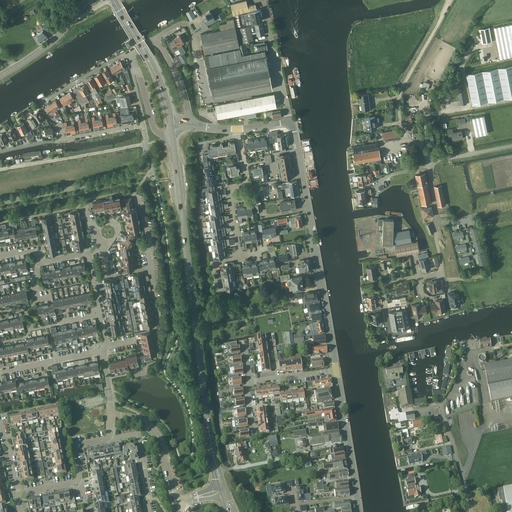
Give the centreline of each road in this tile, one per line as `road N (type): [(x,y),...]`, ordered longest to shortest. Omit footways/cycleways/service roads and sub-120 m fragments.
road 1 (secondary): [(222,483),(209,438),(172,132)]
road 2 (tertiary): [(336,371),(291,123)]
road 3 (residential): [(385,309),(381,285),(442,274),(428,164)]
road 4 (tertiary): [(0,204),(127,176),(146,150),(142,124)]
road 5 (residential): [(449,0),(400,94),(407,141)]
road 6 (residential): [(61,141),(58,123),(39,104),(128,51)]
road 7 (track): [(0,170),(145,143)]
road 8 (secondary): [(172,132),(158,80),(113,0)]
road 9 (residential): [(239,257),(229,189),(246,186),(239,129)]
road 10 (tertiary): [(355,497),(336,371)]
road 11 (residential): [(291,123),(261,0)]
road 12 (residential): [(183,502),(152,432),(129,416),(109,416)]
